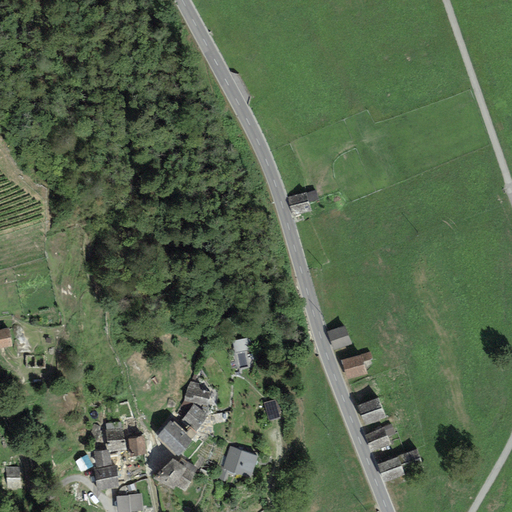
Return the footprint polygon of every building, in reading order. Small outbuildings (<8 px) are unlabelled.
[(305,191),(287,197),(293,215),(311,209),(305,191)] [(344,324),(327,331),(335,349),(352,342),(344,324)] [(8,328),(0,329),(0,347),(12,346),(8,328)] [(370,349),(340,359),(347,378),(366,371),(363,362),(373,359),(370,349)] [(200,383),(189,381),(184,401),(207,405),(210,389),(200,387),(200,383)] [(377,396),(358,404),(366,423),(386,415),(377,396)] [(277,399),(263,402),(268,421),(282,417),(277,399)] [(207,413),(193,403),(182,417),(195,428),(207,413)] [(191,438),(170,418),(156,433),(178,452),(191,438)] [(390,423),(365,434),(372,451),(392,443),(389,436),(395,433),(390,423)] [(107,450),(94,452),(96,464),(111,461),(109,450),(128,447),(124,425),(103,428),(107,450)] [(144,435),(128,437),(130,454),(146,451),(144,435)] [(257,455),(230,446),(223,467),(249,476),(257,455)] [(426,466),(419,448),(398,456),(405,474),(426,466)] [(93,465),(87,454),(75,461),(81,472),(93,465)] [(180,459),(173,456),(156,475),(173,486),(174,483),(183,490),(199,467),(182,456),(180,459)] [(397,456),(377,463),(383,481),(404,474),(397,456)] [(116,464),(93,469),(98,489),(121,484),(116,464)] [(19,466),(5,468),(8,488),(21,487),(19,466)] [(141,493),(116,495),(117,511),(119,511),(143,510),(141,493)]
